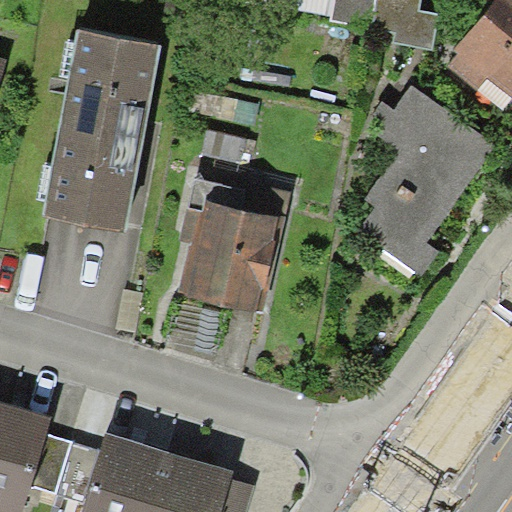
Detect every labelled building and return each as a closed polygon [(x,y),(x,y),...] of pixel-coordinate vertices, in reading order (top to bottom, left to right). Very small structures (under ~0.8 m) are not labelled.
[(415,9),(416,0),(324,0),(321,15),(387,27),(386,34),(424,41),(429,11),(415,9)] [(443,59),(471,81),(482,68),(511,91),(511,0),(483,0),(450,42),(454,45),(443,59)] [(157,44),(79,30),(46,215),(124,229),(157,44)] [(438,252),(425,244),(496,142),(411,83),(394,108),(381,100),(371,115),(384,123),(375,136),(397,152),(364,200),(374,208),(356,233),(420,277),(438,252)] [(180,292),(254,310),(282,191),(242,182),(237,201),(188,189),(185,202),(200,206),(180,292)] [(0,503),(14,507),(41,418),(0,405),(0,503)] [(142,511),(160,453),(98,434),(74,511),(142,511)] [(210,511),(223,472),(160,453),(142,511),(210,511)]
